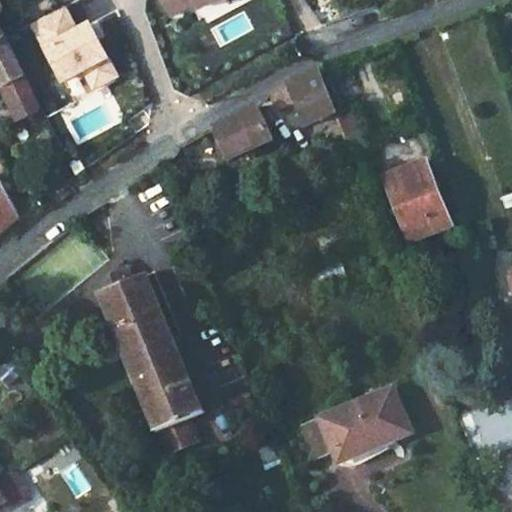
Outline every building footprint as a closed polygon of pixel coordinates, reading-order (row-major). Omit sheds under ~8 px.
[(8,42),(0,45),(0,83),(19,123),(43,110),(8,42)] [(316,75),(290,89),(307,128),(333,116),(316,75)] [(261,113),(214,134),(228,163),(273,143),(261,113)] [(427,167),(387,183),(414,248),(454,231),(427,167)] [(0,178),(0,225),(17,208),(0,178)] [(146,277),(101,295),(162,432),(203,415),(146,277)] [(398,387),(306,425),(321,459),(340,451),(346,463),(417,431),(398,387)] [(511,388),(468,406),(487,454),(511,443),(511,388)] [(0,488),(0,508),(8,503),(0,488)]
